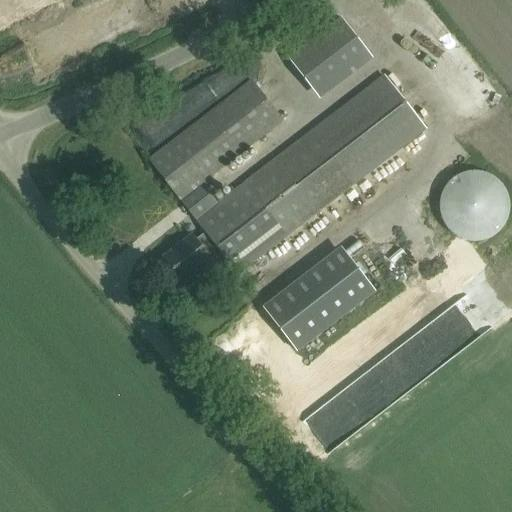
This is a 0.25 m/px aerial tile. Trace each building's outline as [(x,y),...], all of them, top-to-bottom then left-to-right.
[(372,55),(343,9),(285,46),(315,92),(372,55)] [(393,23),(386,30),(401,48),(409,41),(393,23)] [(13,56),(15,70),(39,67),(37,53),(13,56)] [(195,188),(227,163),(281,121),(250,81),(148,159),(204,232),(194,240),(190,235),(162,257),(182,282),(211,258),(208,254),(216,248),(236,273),(423,129),(383,77),(211,209),(195,188)] [(200,109),(211,101),(203,90),(192,97),(200,109)] [(449,155),(422,178),(459,222),(469,214),(464,209),(488,188),(470,167),(464,173),(449,155)]
